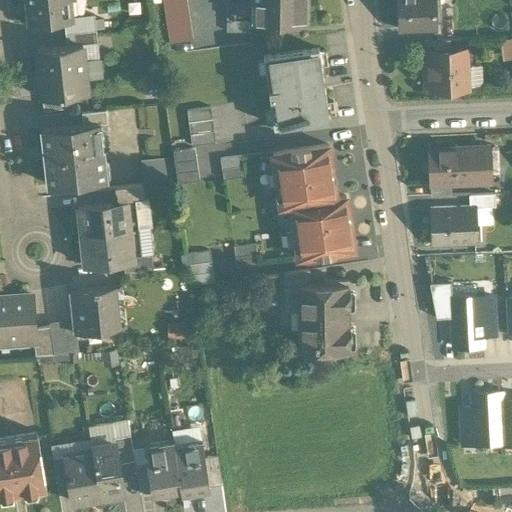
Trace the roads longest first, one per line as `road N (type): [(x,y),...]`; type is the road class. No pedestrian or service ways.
road 1 (residential): [(375,120),(416,374)]
road 2 (residential): [(0,108),(13,207),(36,254)]
road 3 (residential): [(416,374),(435,511)]
road 4 (residential): [(375,120),(511,114)]
road 5 (residential): [(356,0),(375,120)]
